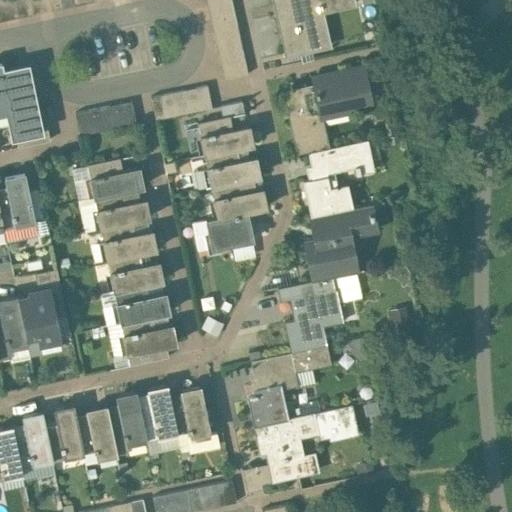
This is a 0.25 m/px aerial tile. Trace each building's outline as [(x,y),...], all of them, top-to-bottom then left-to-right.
[(0,0),(0,21),(100,0),(99,0),(0,0)] [(230,0),(207,6),(209,18),(233,13),(230,0)] [(342,0),(273,0),(277,17),(286,53),(326,44),(317,5),(343,0),(342,0)] [(233,13),(209,18),(212,30),(236,25),(233,13)] [(236,25),(212,30),(215,42),(238,37),(236,25)] [(238,37),(215,42),(218,54),(241,49),(238,37)] [(241,49),(218,54),(220,66),(244,61),(241,49)] [(244,61),(220,66),(223,79),(247,74),(244,61)] [(1,64),(0,64),(0,113),(9,111),(11,111),(3,72),(1,64)] [(348,77),(284,91),(298,153),(308,151),(328,147),(321,117),(350,110),(349,103),(347,97),(370,92),(364,65),(347,69),(348,77)] [(27,67),(3,72),(11,111),(9,111),(13,133),(40,127),(27,67)] [(207,85),(196,87),(200,109),(212,107),(207,85)] [(196,87),(184,90),(189,112),(200,109),(196,87)] [(184,90),(173,92),(178,114),(189,112),(184,90)] [(173,92),(162,94),(166,117),(178,114),(173,92)] [(370,92),(347,97),(349,103),(372,98),(370,92)] [(166,117),(162,94),(150,97),(155,119),(166,117)] [(134,97),(77,113),(82,134),(139,119),(134,97)] [(243,100),(221,105),(223,117),(230,116),(246,112),(243,100)] [(223,117),(200,122),(207,154),(237,147),(252,144),(249,126),(233,129),(230,116),(223,117)] [(40,127),(13,133),(16,147),(50,140),(47,126),(40,127)] [(328,147),(308,151),(313,178),(303,180),(310,215),(352,206),(347,183),(337,185),(334,171),(355,166),(357,172),(375,169),(368,138),(328,147)] [(237,147),(207,154),(213,185),(255,176),(259,175),(255,156),(240,159),(237,147)] [(118,157),(87,164),(94,196),(125,189),(140,186),(136,167),(121,171),(118,157)] [(24,174),(5,178),(8,192),(0,194),(0,216),(0,219),(13,216),(14,224),(34,220),(24,174)] [(255,176),(213,185),(219,216),(248,210),(265,207),(261,188),(257,189),(255,176)] [(125,189),(94,196),(100,227),(132,221),(147,217),(143,198),(128,201),(125,189)] [(352,206),(310,215),(314,237),(305,238),(313,279),(331,275),(353,271),(345,232),(372,227),(371,220),(374,220),(370,203),(352,206)] [(219,216),(207,219),(213,248),(253,239),(248,210),(219,216)] [(132,221),(100,227),(107,259),(138,252),(153,249),(149,229),(134,232),(132,221)] [(138,252),(107,259),(113,290),(145,283),(160,280),(156,261),(141,264),(138,252)] [(56,267),(34,272),(38,292),(48,289),(54,317),(66,314),(56,267)] [(313,279),(276,286),(279,300),(292,297),(296,318),(284,320),(290,351),(326,343),(322,325),(341,321),(331,275),(313,279)] [(145,283),(113,290),(120,321),(151,314),(166,311),(162,292),(147,295),(145,283)] [(38,292),(29,294),(32,309),(20,311),(25,335),(37,332),(39,341),(58,336),(54,317),(48,289),(38,292)] [(17,296),(0,299),(0,314),(0,315),(0,340),(5,339),(7,347),(26,343),(27,343),(25,335),(20,311),(17,296)] [(151,314),(120,321),(126,353),(166,345),(173,343),(169,323),(154,327),(151,314)] [(37,332),(25,335),(27,343),(26,343),(28,353),(41,350),(39,341),(37,332)] [(356,358),(371,353),(364,333),(349,338),(356,358)] [(290,351),(287,352),(291,371),(330,363),(326,343),(290,351)] [(166,345),(126,353),(129,365),(168,356),(166,345)] [(287,352),(250,359),(255,381),(246,383),(249,394),(246,394),(252,424),(287,417),(287,416),(280,385),(294,382),(291,371),(287,352)] [(166,386),(147,390),(150,405),(138,408),(144,440),(176,434),(170,409),(166,386)] [(200,388),(181,392),(184,406),(170,409),(176,434),(189,431),(190,438),(209,434),(200,388)] [(134,393),(116,397),(120,412),(106,415),(112,439),(125,436),(126,444),(144,440),(138,408),(134,393)] [(351,403),(313,412),(318,433),(328,430),(329,438),(357,432),(351,403)] [(71,406),(53,410),(56,425),(44,428),(50,460),(82,453),(76,429),(71,406)] [(105,407),(86,411),(89,426),(76,429),(82,453),(95,451),(96,458),(115,454),(112,439),(106,415),(105,407)] [(313,411),(287,416),(287,417),(252,424),(259,453),(265,452),(267,463),(270,481),(307,473),(299,437),(318,433),(313,412),(313,411)] [(40,413),(21,417),(25,432),(12,435),(19,466),(50,460),(44,428),(40,413)] [(11,427),(0,428),(0,477),(21,474),(19,466),(12,435),(11,427)] [(267,463),(241,468),(246,492),(262,488),(261,483),(270,481),(267,463)] [(231,480),(219,483),(223,504),(235,502),(231,480)] [(219,483),(208,485),(213,506),(223,504),(219,483)] [(208,485),(197,488),(202,509),(213,506),(208,485)] [(197,488),(185,490),(190,511),(202,509),(197,488)] [(145,511),(142,498),(78,511),(145,511)]
